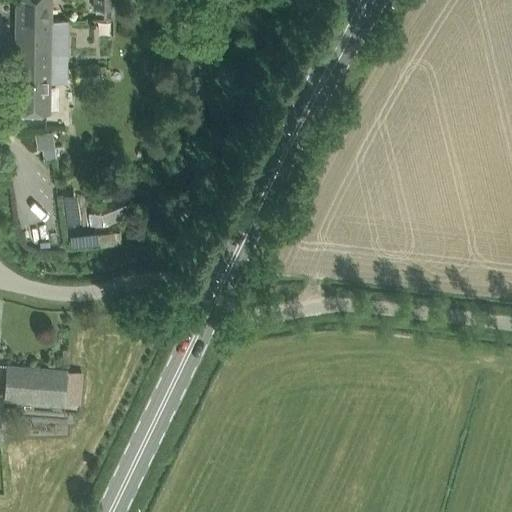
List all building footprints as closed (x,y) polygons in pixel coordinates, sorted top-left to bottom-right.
[(50,21),(50,0),(16,0),(16,21),(50,21)] [(113,0),(93,0),(94,8),(104,8),(104,17),(114,17),(114,8),(113,0)] [(16,21),(15,112),(49,113),(49,81),(65,82),(66,21),(50,21),(16,21)] [(80,83),(101,81),(99,63),(78,65),(80,83)] [(52,131),(35,133),(37,149),(42,148),(44,159),(56,158),(52,131)] [(167,185),(160,189),(160,197),(167,201),(174,197),(174,189),(167,185)] [(79,404),(82,372),(68,371),(68,370),(7,365),(4,399),(45,402),(65,403),(79,404)]
